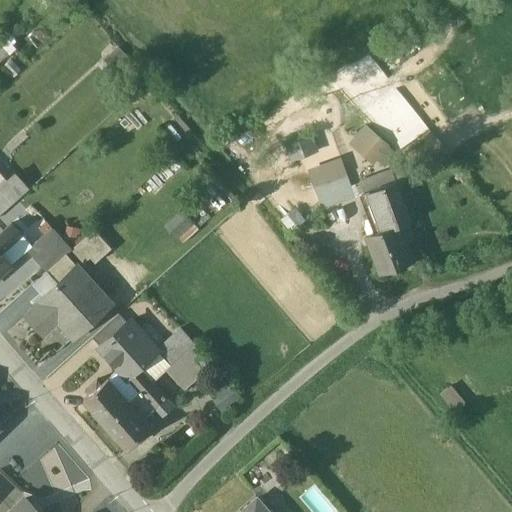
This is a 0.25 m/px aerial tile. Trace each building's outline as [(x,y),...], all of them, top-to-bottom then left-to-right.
[(108,58),(99,67),(110,78),(119,70),(108,58)] [(421,105),(430,99),(428,97),(447,84),(433,63),(405,82),(421,105)] [(447,120),(469,107),(454,83),(433,96),(447,120)] [(290,161),(317,155),(313,138),(286,144),(290,161)] [(347,178),(313,190),(322,212),(355,200),(347,178)] [(4,183),(0,187),(0,216),(19,199),(4,183)] [(397,185),(361,198),(375,235),(406,224),(407,225),(411,223),(397,185)] [(375,235),(366,239),(380,276),(413,264),(406,245),(413,242),(407,225),(406,224),(375,235)] [(11,226),(0,236),(0,257),(3,255),(21,238),(11,226)] [(50,231),(26,254),(46,276),(69,254),(70,253),(50,231)] [(198,242),(189,232),(175,245),(184,255),(198,242)] [(70,253),(69,254),(82,269),(89,262),(94,268),(110,253),(92,233),(70,253)] [(13,265),(3,255),(0,257),(10,268),(13,265)] [(0,257),(0,280),(12,270),(10,268),(0,257)] [(46,276),(45,276),(56,288),(77,268),(66,257),(46,276)] [(56,288),(43,299),(45,302),(26,319),(40,335),(60,317),(78,338),(112,307),(97,290),(92,294),(75,275),(79,271),(77,268),(56,288)] [(119,317),(92,341),(100,351),(127,327),(119,317)] [(127,327),(100,351),(119,372),(127,381),(139,370),(157,354),(156,353),(130,324),(127,327)] [(195,347),(182,332),(175,338),(189,353),(195,347)] [(175,338),(166,346),(165,345),(156,353),(157,354),(171,369),(189,353),(175,338)] [(171,369),(166,373),(184,392),(212,367),(195,347),(189,353),(171,369)] [(139,370),(127,381),(140,396),(152,386),(139,370)] [(127,381),(119,372),(108,383),(129,407),(140,396),(127,381)] [(89,400),(83,405),(104,429),(129,407),(108,383),(100,389),(89,400)] [(242,401),(226,383),(213,392),(219,399),(213,403),(223,416),(242,401)] [(96,385),(85,395),(89,400),(100,389),(96,385)] [(166,401),(152,386),(140,396),(154,412),(166,401)] [(140,396),(129,407),(143,422),(154,412),(140,396)] [(475,426),(458,405),(447,414),(464,435),(475,426)] [(129,407),(104,429),(125,452),(150,430),(143,422),(129,407)] [(35,511),(26,502),(15,511),(35,511)]
